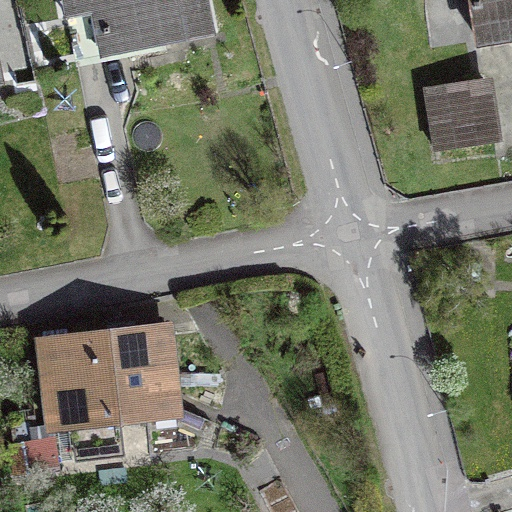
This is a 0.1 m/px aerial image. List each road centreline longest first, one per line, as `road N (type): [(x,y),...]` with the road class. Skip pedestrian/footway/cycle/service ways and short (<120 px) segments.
road 1 (residential): [(349,240),(0,308)]
road 2 (residential): [(349,240),(433,511)]
road 3 (residential): [(277,0),(349,240)]
road 4 (residential): [(511,212),(349,240)]
